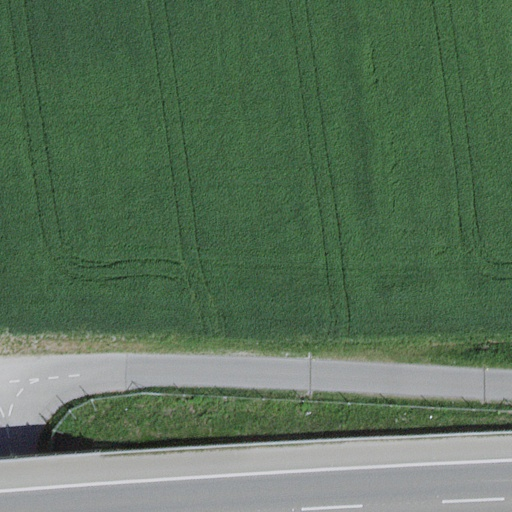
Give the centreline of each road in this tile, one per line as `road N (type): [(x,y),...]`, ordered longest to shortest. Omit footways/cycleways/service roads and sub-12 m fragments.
road 1 (track): [(5,385),(161,372),(511,386)]
road 2 (motorway): [(511,500),(286,511)]
